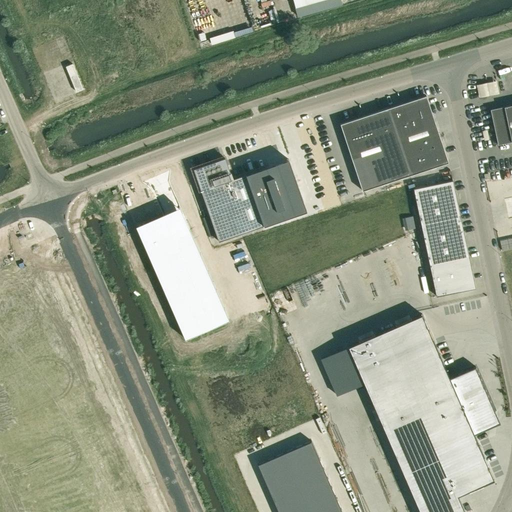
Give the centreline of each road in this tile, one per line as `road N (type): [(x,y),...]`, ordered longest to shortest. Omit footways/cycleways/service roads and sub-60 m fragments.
road 1 (unclassified): [(48,198),(446,65)]
road 2 (unclassified): [(186,511),(48,198)]
road 3 (unclassified): [(446,65),(511,355)]
road 4 (unclassified): [(48,198),(0,83)]
